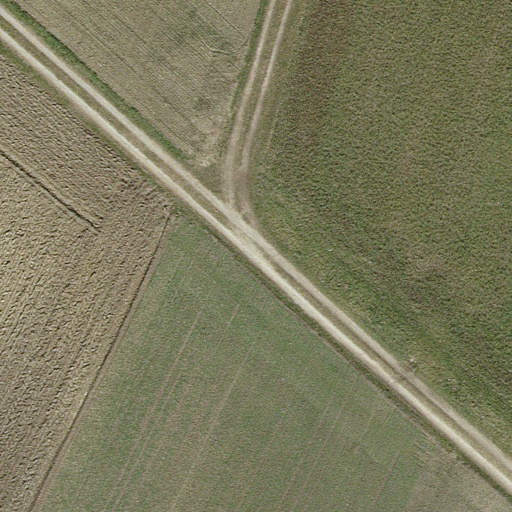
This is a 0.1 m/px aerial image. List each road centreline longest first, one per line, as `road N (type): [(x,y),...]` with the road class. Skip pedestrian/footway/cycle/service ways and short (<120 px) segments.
road 1 (track): [(0,11),(511,468)]
road 2 (track): [(231,217),(293,0)]
